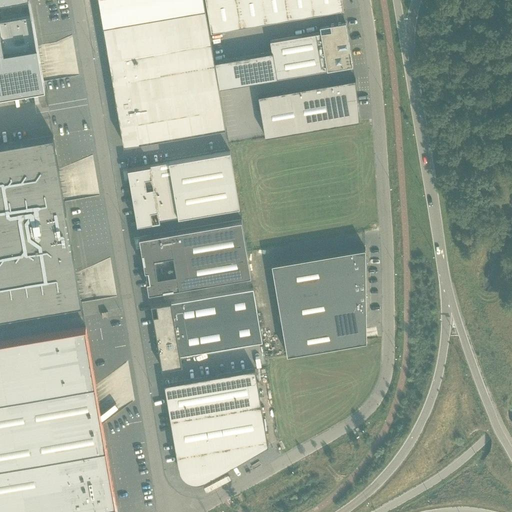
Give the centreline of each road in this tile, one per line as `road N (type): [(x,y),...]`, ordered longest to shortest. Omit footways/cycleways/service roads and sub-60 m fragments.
road 1 (unclassified): [(194,511),(353,422),(373,406),(386,369),(376,85),(362,0)]
road 2 (unclassified): [(172,511),(159,481),(76,0)]
road 3 (secondary): [(448,298),(439,379),(421,429),(375,489),(346,511)]
road 4 (secondary): [(406,55),(448,298)]
road 5 (secondary): [(448,298),(511,449)]
road 6 (secondary): [(384,511),(464,459),(511,415)]
